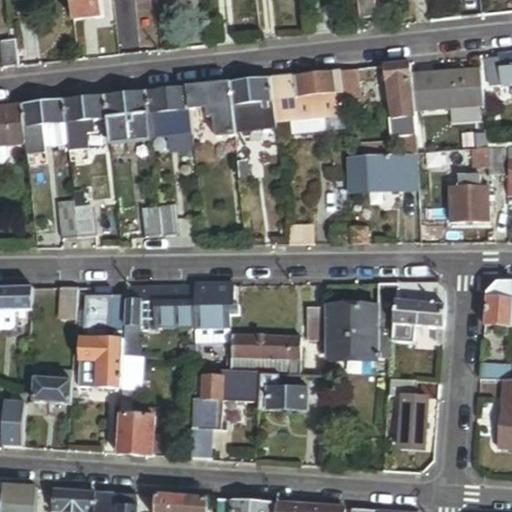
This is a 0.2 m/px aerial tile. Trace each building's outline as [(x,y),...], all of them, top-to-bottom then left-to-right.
[(105,0),(75,0),(78,24),(108,21),(105,0)] [(377,0),(361,0),(364,21),(380,19),(377,0)] [(4,71),(22,69),(20,45),(2,46),(4,71)] [(511,88),(511,55),(501,57),(501,61),(488,62),(491,90),(511,88)] [(414,79),(413,67),(391,69),(396,119),(418,117),(418,113),(414,79)] [(362,73),(344,75),(347,105),(365,103),(362,73)] [(347,105),(344,75),(274,82),(276,103),(278,123),(289,122),(339,116),(348,115),(347,105)] [(488,109),(484,75),(414,79),(418,113),(488,109)] [(276,103),(274,82),(233,87),(236,107),(275,103),(276,103)] [(236,107),(233,87),(192,91),(194,112),(211,110),(212,120),(218,119),(220,140),(239,138),(236,107)] [(194,112),(192,91),(150,96),(152,117),(154,116),(162,116),(194,112)] [(152,117),(150,96),(108,100),(110,121),(112,121),(151,117),(152,117)] [(110,121),(108,100),(67,105),(69,126),(97,123),(110,121)] [(275,103),(236,107),(239,134),(278,130),(275,103)] [(69,126),(67,105),(26,109),(29,130),(30,130),(47,128),(68,126),(69,126)] [(29,130),(26,109),(0,112),(0,150),(11,150),(30,148),(29,130)] [(162,116),(154,116),(155,129),(163,128),(162,116)] [(339,116),(289,122),(290,137),(341,132),(339,116)] [(151,117),(112,121),(114,138),(153,134),(151,117)] [(97,123),(69,126),(72,157),(93,155),(92,151),(91,144),(99,143),(97,123)] [(68,126),(47,128),(48,138),(69,136),(68,126)] [(47,128),(30,130),(33,160),(50,158),(48,138),(47,128)] [(153,134),(114,138),(115,149),(154,145),(153,134)] [(481,152),(492,152),(491,138),(480,139),(481,152)] [(410,157),(422,156),(421,140),(409,141),(410,157)] [(100,150),(99,143),(91,144),(92,151),(100,150)] [(366,148),(366,159),(394,157),(393,146),(366,148)] [(12,163),(11,150),(0,150),(0,169),(7,169),(12,163)] [(492,153),(492,152),(481,152),(477,153),(477,171),(485,170),(492,170),(492,153)] [(508,152),(492,153),(492,170),(493,180),(508,180),(508,152)] [(422,176),(422,156),(410,157),(353,161),(353,180),(422,176)] [(50,158),(33,160),(34,169),(51,167),(50,158)] [(251,163),(242,164),(243,178),(249,177),(252,177),(251,163)] [(493,180),(492,170),(485,170),(485,177),(485,190),(493,190),(493,180)] [(422,176),(353,180),(353,196),(423,192),(422,176)] [(485,190),(485,177),(462,179),(462,191),(485,190)] [(493,225),(493,190),(485,190),(462,191),(453,191),(453,226),(493,225)] [(94,210),(78,212),(81,241),(97,240),(94,210)] [(166,238),(166,241),(182,239),(179,210),(163,212),(166,238)] [(63,244),(81,242),(81,241),(78,212),(61,214),(63,244)] [(166,238),(163,212),(145,214),(148,240),(166,238)] [(316,226),(289,227),(291,249),(316,249),(316,226)] [(333,247),(353,247),(353,238),(352,238),(352,228),(334,228),(333,247)] [(353,238),(353,247),(353,249),(354,249),(372,248),(372,232),(353,232),(353,238)] [(511,286),(499,286),(488,297),(485,330),(511,329),(511,286)] [(410,293),(409,308),(447,311),(448,296),(438,287),(406,288),(406,293),(410,293)] [(326,361),(393,364),(394,346),(394,344),(396,329),(397,307),(399,288),(380,288),(380,313),(328,312),(327,346),(326,361)] [(399,288),(397,307),(409,308),(410,293),(406,293),(406,288),(399,288)] [(236,311),(236,290),(197,291),(197,305),(197,326),(196,344),(229,343),(231,318),(240,319),(240,311),(236,311)] [(197,326),(197,305),(186,305),(186,291),(131,292),(130,301),(130,306),(144,306),(156,306),(156,325),(197,326)] [(197,305),(197,291),(186,291),(186,305),(197,305)] [(0,313),(34,313),(36,293),(0,293),(0,313)] [(64,294),(62,325),(78,325),(80,294),(64,294)] [(112,343),(114,301),(89,301),(87,335),(85,336),(84,342),(112,343)] [(130,306),(130,301),(114,301),(112,343),(128,344),(129,330),(130,306)] [(144,306),(130,306),(129,330),(145,330),(144,306)] [(409,308),(397,307),(396,329),(397,329),(417,331),(445,333),(447,311),(409,308)] [(327,346),(328,312),(310,311),(308,345),(327,346)] [(394,344),(394,346),(415,348),(417,331),(397,329),(396,344),(394,344)] [(145,330),(129,330),(128,344),(127,360),(138,361),(143,361),(145,330)] [(277,379),(302,380),(304,343),(233,341),(231,378),(260,379),(261,379),(277,379)] [(125,391),(127,360),(128,344),(112,343),(84,342),(83,364),(101,365),(100,390),(125,391)] [(125,402),(137,402),(138,361),(127,360),(125,391),(124,402),(125,402)] [(82,389),(100,390),(101,365),(83,364),(82,389)] [(222,378),(226,378),(226,365),(211,364),(210,377),(222,378)] [(511,368),(482,368),(481,383),(506,384),(511,384),(511,368)] [(213,464),(214,427),(247,428),(247,406),(259,407),(260,379),(231,378),(226,378),(222,378),(222,383),(205,382),(204,404),(196,404),(195,433),(194,433),(193,463),(213,464)] [(277,392),(277,379),(261,379),(261,393),(262,393),(268,393),(268,391),(277,392)] [(37,404),(74,406),(75,383),(39,382),(37,404)] [(391,384),(389,403),(405,404),(401,456),(427,458),(431,406),(417,405),(418,386),(391,384)] [(501,451),(511,451),(511,384),(506,384),(501,451)] [(308,393),(277,392),(268,391),(268,393),(267,415),(307,416),(308,393)] [(125,402),(124,418),(135,419),(136,411),(137,402),(125,402)] [(136,411),(135,419),(158,421),(159,413),(136,411)] [(124,418),(123,418),(121,458),(155,460),(155,459),(156,442),(158,421),(135,419),(124,418)] [(172,443),(156,442),(155,459),(171,460),(172,443)] [(7,511),(9,490),(0,489),(0,511),(7,511)] [(39,511),(41,492),(9,490),(7,511),(39,511)] [(101,497),(59,494),(57,511),(99,511),(100,508),(101,497)] [(121,498),(101,497),(100,508),(120,509),(121,498)] [(173,511),(174,501),(160,500),(159,511),(173,511)] [(211,511),(212,504),(174,501),(173,511),(211,511)]
